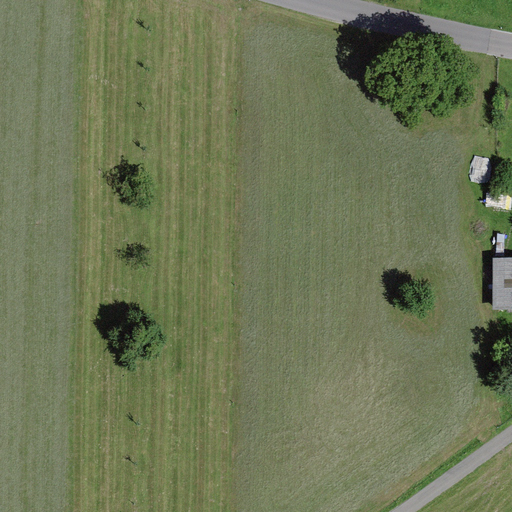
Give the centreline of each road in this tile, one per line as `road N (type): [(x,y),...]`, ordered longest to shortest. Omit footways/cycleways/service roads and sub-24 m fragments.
road 1 (unclassified): [(511,38),(350,0)]
road 2 (unclassified): [(511,427),(393,511)]
